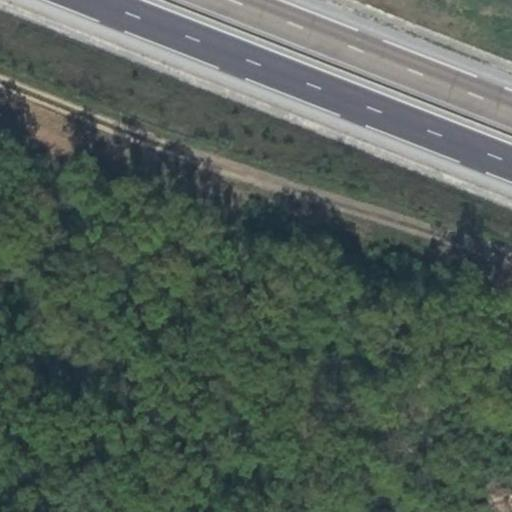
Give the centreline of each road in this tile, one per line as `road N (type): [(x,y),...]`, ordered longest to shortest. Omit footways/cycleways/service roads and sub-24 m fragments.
road 1 (track): [(511,258),(0,70)]
road 2 (primary): [(98,0),(511,161)]
road 3 (primary): [(511,107),(234,0)]
